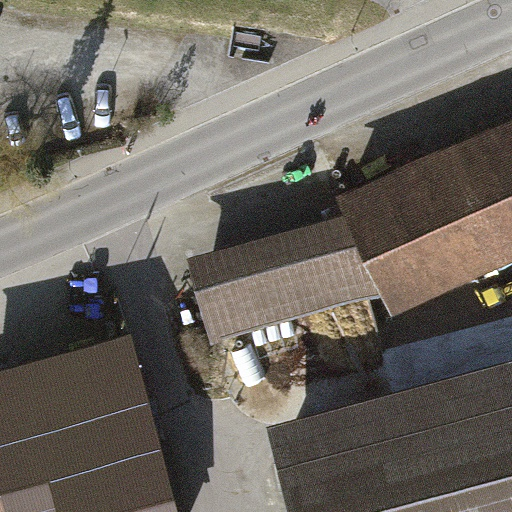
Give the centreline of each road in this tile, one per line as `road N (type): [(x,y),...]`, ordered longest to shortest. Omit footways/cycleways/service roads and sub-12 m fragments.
road 1 (tertiary): [(511,20),(0,250)]
road 2 (track): [(204,511),(206,475),(107,208)]
